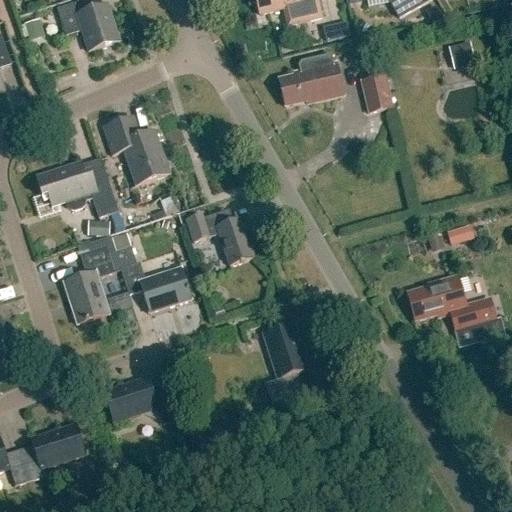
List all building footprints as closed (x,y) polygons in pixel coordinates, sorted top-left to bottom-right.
[(256,0),(260,15),(285,10),(289,27),(322,19),(317,0),(256,0)] [(78,5),(57,12),(66,41),(82,36),(89,56),(120,46),(107,7),(81,16),(78,5)] [(31,43),(45,39),(41,22),(27,26),(31,43)] [(346,23),(323,30),(326,42),(349,35),(346,23)] [(0,44),(0,98),(5,97),(0,83),(0,73),(10,71),(2,44),(0,44)] [(448,51),(454,71),(474,64),(467,44),(448,51)] [(328,56),(298,63),(296,67),(298,75),(294,76),(295,78),(281,82),(288,109),(309,103),(310,106),(342,98),(334,64),(330,65),(328,56)] [(382,76),(359,82),(367,115),(390,109),(382,76)] [(132,121),(101,132),(110,160),(122,156),(135,191),(171,178),(156,135),(140,141),(132,121)] [(85,209),(87,204),(86,204),(93,202),(100,222),(119,216),(102,163),(84,169),(82,165),(36,180),(42,199),(49,198),(52,210),(68,205),(69,210),(73,213),(76,213),(83,211),(85,209)] [(195,245),(207,241),(218,237),(228,268),(253,259),(240,222),(232,225),(228,214),(204,222),(202,217),(187,222),(195,245)] [(87,223),(87,237),(108,238),(109,223),(87,223)] [(446,233),(450,247),(474,241),(471,228),(446,233)] [(80,257),(87,280),(62,288),(76,330),(110,319),(98,281),(115,276),(106,249),(80,257)] [(139,265),(137,265),(131,249),(109,256),(115,273),(120,271),(129,298),(141,294),(149,317),(190,303),(179,271),(145,283),(139,265)] [(429,291),(408,296),(415,324),(438,318),(439,321),(455,317),(459,334),(496,324),(490,301),(465,308),(458,279),(428,287),(429,291)] [(0,325),(0,369),(13,366),(0,325)] [(299,377),(310,374),(294,328),(265,338),(280,383),(268,387),(272,401),(304,390),(299,377)] [(149,381),(104,396),(115,427),(159,413),(165,429),(179,424),(168,391),(154,396),(149,381)] [(223,426),(187,438),(197,467),(233,455),(223,426)] [(77,428),(28,444),(30,450),(18,453),(29,485),(41,481),(39,474),(87,458),(77,428)] [(0,442),(0,441),(0,474),(10,471),(16,490),(29,485),(18,453),(6,458),(0,442)]
